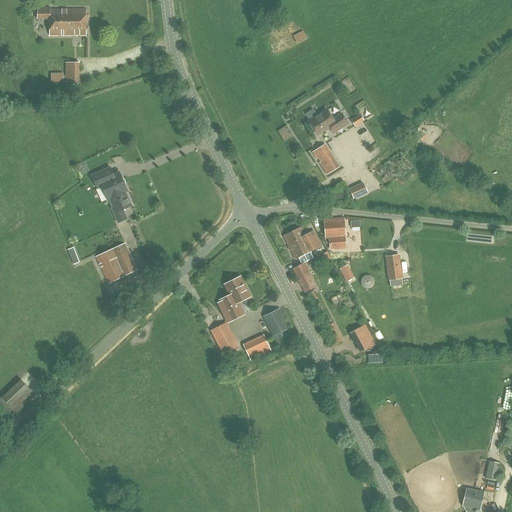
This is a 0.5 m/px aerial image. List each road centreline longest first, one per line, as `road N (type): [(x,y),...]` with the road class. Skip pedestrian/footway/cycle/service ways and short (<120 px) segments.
road 1 (unclassified): [(0,444),(231,225),(250,216)]
road 2 (tertiary): [(397,511),(250,216)]
road 3 (unclassified): [(250,216),(312,208),(511,227)]
road 4 (tertiary): [(250,216),(180,77),(166,0)]
